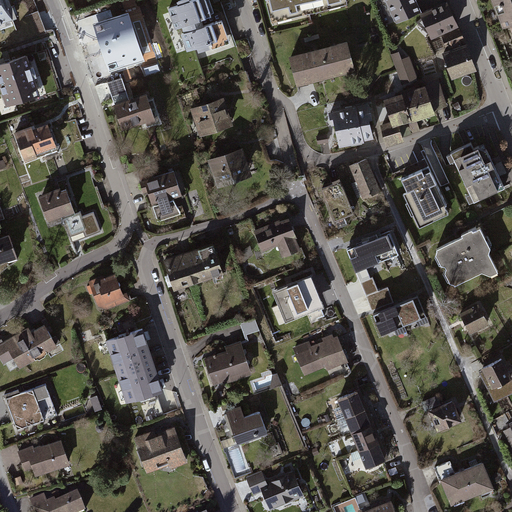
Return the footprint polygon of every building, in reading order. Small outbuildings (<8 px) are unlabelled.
[(209,0),(195,0),(174,6),(188,56),(231,44),(225,20),(216,23),(209,0)] [(328,0),(263,0),(268,18),(329,2),(328,0)] [(416,0),(381,0),(392,25),(422,12),(416,0)] [(447,0),(420,14),(432,38),(459,25),(447,0)] [(511,0),(489,0),(500,32),(506,30),(511,46),(511,0)] [(120,17),(88,25),(94,50),(127,43),(120,17)] [(447,49),(443,51),(453,77),(476,68),(460,28),(441,35),(447,49)] [(346,44),(289,61),(297,89),(354,72),(346,44)] [(399,52),(391,54),(402,85),(419,79),(410,55),(401,58),(399,52)] [(28,53),(0,62),(0,82),(7,104),(41,93),(28,53)] [(124,78),(110,82),(114,95),(128,91),(124,78)] [(424,88),(374,99),(384,144),(400,140),(397,126),(430,118),(424,88)] [(148,96),(115,106),(122,132),(155,122),(148,96)] [(225,100),(193,109),(201,136),(233,127),(225,100)] [(367,102),(326,109),(333,146),(374,138),(367,102)] [(50,123),(15,133),(24,164),(59,154),(50,123)] [(478,146),(474,148),(471,142),(447,155),(450,162),(455,160),(455,161),(470,193),(466,195),(470,203),(505,187),(498,173),(505,169),(502,162),(494,165),(487,150),(478,146)] [(243,151),(210,161),(217,184),(250,173),(243,151)] [(364,197),(379,191),(366,159),(351,165),(364,197)] [(420,218),(447,205),(425,159),(418,162),(421,169),(401,179),(420,218)] [(435,171),(442,186),(449,182),(442,168),(435,171)] [(175,173),(144,183),(152,210),(159,207),(162,217),(175,213),(171,201),(183,197),(175,173)] [(335,220),(354,213),(340,181),(322,189),(335,220)] [(66,186),(39,196),(51,226),(77,215),(66,186)] [(294,237),(296,236),(289,220),(268,229),(267,227),(256,232),(263,249),(282,242),(287,255),(299,249),(294,237)] [(485,244),(488,242),(480,226),(477,228),(476,227),(468,230),(468,234),(437,249),(437,250),(436,255),(440,256),(442,261),(441,265),(445,266),(446,268),(445,273),(449,274),(451,278),(450,283),(454,284),(455,285),(482,271),(486,273),(496,267),(485,244)] [(368,238),(362,240),(360,236),(346,243),(350,254),(354,253),(360,268),(376,262),(377,265),(388,261),(378,238),(370,241),(368,238)] [(11,238),(0,241),(0,268),(19,263),(11,238)] [(201,279),(222,272),(213,244),(193,251),(201,279)] [(176,287),(201,279),(193,251),(165,261),(175,289),(176,288),(176,287)] [(120,282),(118,282),(115,275),(87,286),(90,292),(93,290),(98,303),(105,300),(108,307),(129,299),(127,293),(123,295),(120,286),(121,285),(120,282)] [(287,316),(319,303),(309,278),(277,291),(287,316)] [(404,323),(426,314),(418,294),(396,303),(404,323)] [(382,333),(404,323),(396,303),(373,313),(382,333)] [(471,331),(488,322),(478,305),(461,314),(471,331)] [(245,333),(259,329),(255,318),(242,323),(244,328),(245,333)] [(46,327),(50,325),(46,319),(42,321),(45,325),(31,333),(29,329),(4,343),(2,339),(0,340),(0,354),(4,362),(14,356),(20,366),(60,342),(56,336),(53,338),(46,327)] [(162,389),(143,329),(107,340),(127,400),(162,389)] [(337,337),(334,338),(332,334),(323,338),(325,342),(311,348),(309,342),(295,348),(305,373),(335,361),(336,364),(347,360),(337,337)] [(223,378),(250,368),(241,342),(226,347),(228,352),(216,356),(215,354),(214,355),(214,356),(206,359),(214,384),(223,381),(223,378)] [(495,398),(511,389),(511,379),(501,359),(484,368),(485,370),(482,372),(495,398)] [(17,429),(57,414),(46,383),(20,393),(18,390),(4,395),(17,429)] [(363,408),(366,407),(359,390),(340,398),(343,406),(334,410),(338,419),(347,415),(363,408)] [(339,398),(330,401),(333,409),(341,406),(339,398)] [(439,428),(459,419),(452,402),(431,411),(439,428)] [(354,432),(373,424),(366,407),(363,408),(347,415),(354,432)] [(265,410),(241,418),(238,410),(224,415),(230,429),(233,428),(238,443),(249,439),(248,436),(254,433),(255,435),(267,430),(262,418),(267,416),(265,410)] [(377,442),(380,441),(373,424),(354,432),(361,449),(377,442)] [(171,466),(186,461),(174,428),(148,438),(147,435),(136,439),(145,464),(166,457),(169,463),(170,462),(171,466)] [(36,474),(69,462),(61,441),(39,449),(38,447),(38,448),(34,449),(33,446),(19,451),(24,464),(32,461),(36,474)] [(368,466),(387,458),(380,441),(377,442),(361,449),(368,466)] [(482,462),(455,474),(450,461),(435,467),(440,481),(443,480),(452,503),(492,486),(482,462)] [(290,500),(302,495),(293,472),(266,483),(261,472),(248,478),(254,493),(263,489),(270,506),(281,501),(280,499),(288,496),(290,500)] [(82,511),(84,511),(77,494),(55,503),(54,500),(47,503),(44,495),(31,500),(35,511),(82,511)] [(397,511),(395,511),(391,502),(380,506),(378,503),(360,510),(361,511),(397,511)]
